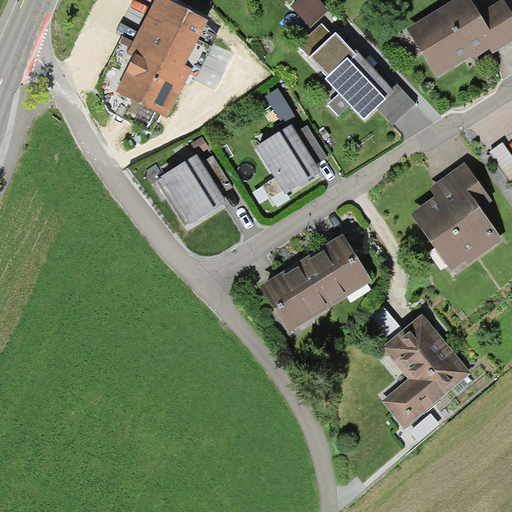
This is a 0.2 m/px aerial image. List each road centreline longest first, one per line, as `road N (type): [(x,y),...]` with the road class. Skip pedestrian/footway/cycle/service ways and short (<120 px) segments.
road 1 (residential): [(202,284),(511,87)]
road 2 (residential): [(14,49),(40,59),(145,223),(202,284)]
road 3 (unclassified): [(202,284),(307,430),(324,485),(323,511)]
